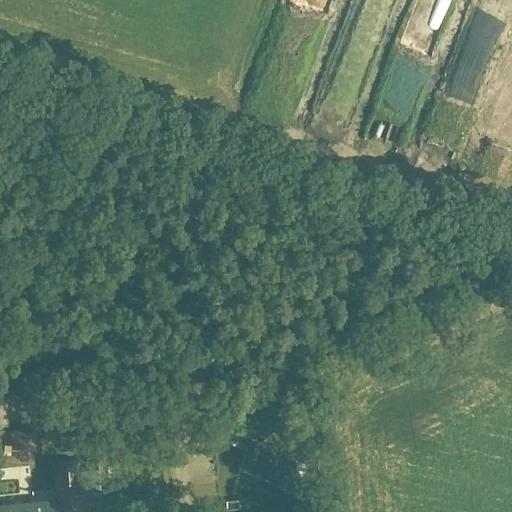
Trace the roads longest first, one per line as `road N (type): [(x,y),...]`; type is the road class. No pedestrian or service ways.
road 1 (unclassified): [(511,274),(322,373),(273,387),(0,400)]
road 2 (track): [(511,215),(277,140)]
